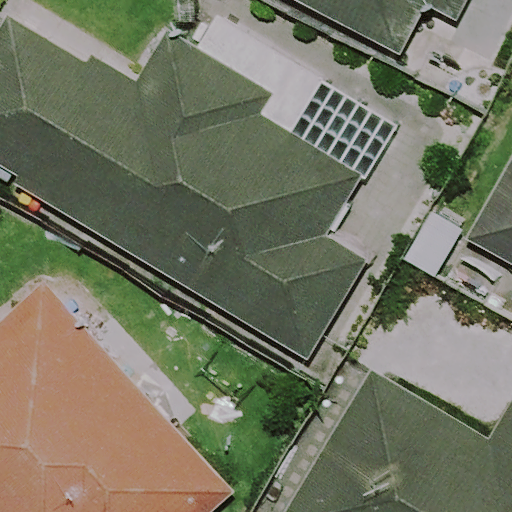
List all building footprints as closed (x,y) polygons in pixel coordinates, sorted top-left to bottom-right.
[(422,11),(454,28),(468,0),(302,0),(401,52),(422,11)] [(219,16),(200,48),(167,29),(136,80),(92,54),(88,61),(8,13),(0,26),(0,166),(20,179),(15,187),(308,361),(369,259),(328,235),(365,174),(292,131),(324,79),(219,16)] [(511,263),(511,298),(511,300),(511,159),(467,239),(511,263)] [(0,511),(218,511),(235,498),(45,281),(0,320),(0,511)] [(511,511),(511,399),(489,437),(372,367),(283,511),(511,511)]
